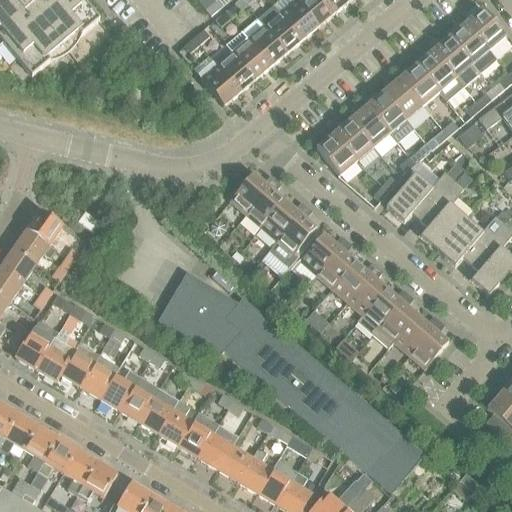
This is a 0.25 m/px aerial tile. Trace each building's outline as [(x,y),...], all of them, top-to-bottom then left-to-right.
[(0,0),(0,43),(31,80),(49,64),(45,60),(77,34),(80,38),(99,23),(79,0),(0,0)] [(204,13),(214,5),(209,0),(203,0),(197,5),(204,13)] [(290,0),(294,3),(317,31),(332,18),(317,0),(290,0)] [(343,0),(317,0),(332,18),(348,5),(343,0)] [(294,3),(278,17),(301,44),(317,31),(294,3)] [(210,20),(220,11),(214,4),(204,13),(210,20)] [(234,7),(224,16),(230,22),(239,14),(234,7)] [(255,21),(262,30),(285,57),(301,44),(278,17),(271,8),(255,21)] [(481,13),(464,27),(487,54),(505,40),(481,13)] [(219,31),(230,22),(224,16),(214,24),(219,31)] [(495,64),(487,54),(464,27),(448,41),(479,78),(495,64)] [(262,30),(247,43),(270,70),(285,57),(262,30)] [(202,34),(193,42),(198,49),(208,40),(202,34)] [(463,91),(479,78),(448,41),(431,55),(454,82),(455,82),(463,91)] [(188,57),(198,49),(193,42),(182,50),(188,57)] [(247,43),(231,56),(254,83),(270,70),(247,43)] [(431,55),(415,69),(438,96),(446,106),(463,91),(454,82),(431,55)] [(231,56),(215,69),(238,96),(254,83),(231,56)] [(193,72),(200,82),(215,70),(208,61),(207,60),(193,72)] [(222,110),(238,96),(215,69),(199,83),(222,110)] [(415,69),(398,82),(421,110),(438,96),(415,69)] [(504,94),(511,87),(511,83),(508,79),(498,87),(504,94)] [(398,82),(382,96),(405,124),(421,110),(398,82)] [(491,93),(497,100),(504,94),(498,87),(491,93)] [(491,93),(485,98),(490,105),(497,100),(491,93)] [(382,96),(365,110),(388,138),(396,147),(412,133),(405,124),(382,96)] [(501,121),(511,135),(511,96),(477,123),(485,133),(501,121)] [(485,98),(475,107),(480,113),(490,105),(485,98)] [(470,122),(480,113),(475,107),(465,115),(470,122)] [(365,110),(349,124),(372,151),(388,138),(365,110)] [(349,124),(332,138),(355,165),(372,151),(349,124)] [(452,126),(442,134),(447,141),(457,133),(452,126)] [(480,136),(473,127),(457,140),(464,149),(480,136)] [(437,149),(447,141),(442,134),(432,142),(437,149)] [(338,180),(355,165),(332,138),(315,152),(338,180)] [(432,142),(425,148),(431,155),(437,149),(432,142)] [(425,148),(418,153),(424,160),(425,160),(431,155),(425,148)] [(418,153),(408,162),(414,168),(424,160),(418,153)] [(404,177),(414,168),(408,162),(398,170),(404,177)] [(448,175),(455,180),(462,172),(455,167),(448,175)] [(511,180),(511,169),(511,168),(500,176),(504,182),(506,184),(507,184),(511,180)] [(410,217),(418,224),(453,184),(443,176),(435,185),(420,172),(415,178),(414,177),(385,211),(402,226),(410,217)] [(470,180),(463,175),(455,184),(461,190),(470,180)] [(229,205),(245,219),(275,184),(269,179),(263,187),(252,178),(229,205)] [(389,180),(381,190),(387,196),(396,186),(389,180)] [(280,189),(275,184),(245,219),(260,232),(283,205),(273,196),(280,189)] [(463,192),(453,184),(418,224),(427,231),(419,240),(436,255),(465,222),(449,208),(463,192)] [(379,206),(387,196),(381,190),(372,200),(379,206)] [(294,214),(283,205),(260,232),(275,246),(306,211),(300,206),(294,214)] [(304,223),(311,215),(306,211),(275,246),(268,255),(287,272),(296,262),(292,258),(315,232),(304,223)] [(501,214),(495,221),(504,228),(510,221),(501,214)] [(39,216),(25,235),(57,258),(65,247),(55,240),(61,231),(39,216)] [(83,216),(76,225),(92,237),(99,227),(83,216)] [(481,235),(465,222),(436,255),(453,270),(461,261),(469,268),(504,228),(495,221),(494,220),(481,235)] [(511,235),(504,228),(469,268),(478,275),(470,284),(488,299),(511,270),(511,262),(500,252),(511,237),(511,235)] [(52,265),(57,258),(25,235),(12,254),(35,270),(42,259),(52,265)] [(299,266),(315,280),(345,245),(340,240),(333,248),(323,239),(299,266)] [(230,247),(225,242),(219,249),(219,250),(223,254),(224,253),(230,247)] [(351,249),(345,245),(315,280),(330,293),(354,266),(344,257),(351,249)] [(69,253),(63,262),(71,268),(77,259),(69,253)] [(12,254),(0,271),(0,273),(22,289),(35,270),(12,254)] [(231,260),(234,263),(239,257),(236,254),(231,260)] [(242,260),(239,257),(234,263),(238,265),(242,260)] [(65,277),(71,268),(63,262),(57,271),(65,277)] [(364,275),(354,266),(330,293),(346,306),(376,271),(371,267),(364,275)] [(382,276),(376,271),(346,306),(361,320),(385,293),(375,284),(382,276)] [(0,273),(0,301),(9,308),(15,299),(22,289),(0,273)] [(171,301),(157,325),(217,361),(223,355),(281,404),(303,423),(390,498),(411,474),(422,461),(424,458),(310,358),(243,300),(242,302),(237,307),(233,305),(185,277),(179,287),(171,301)] [(43,290),(37,300),(45,305),(52,296),(43,290)] [(395,301),(385,293),(361,320),(354,328),(370,341),(407,298),(402,293),(395,301)] [(56,298),(50,307),(51,308),(68,318),(74,309),(56,298)] [(412,303),(407,298),(370,341),(385,355),(392,346),(416,319),(406,311),(412,303)] [(39,315),(45,305),(37,300),(31,309),(39,315)] [(0,301),(0,320),(9,308),(0,301)] [(74,309),(68,318),(76,323),(88,330),(94,321),(94,320),(74,308),(74,309)] [(426,328),(416,319),(392,346),(408,360),(438,325),(433,320),(426,328)] [(443,329),(438,325),(408,360),(424,373),(447,346),(437,337),(443,329)] [(15,363),(36,375),(57,340),(55,339),(56,337),(38,326),(15,363)] [(102,327),(98,335),(109,341),(114,333),(103,327),(103,326),(102,327)] [(19,328),(12,337),(19,342),(26,333),(19,328)] [(114,333),(109,341),(118,347),(123,339),(114,333)] [(13,351),(19,342),(12,337),(6,346),(13,351)] [(65,345),(57,340),(36,375),(56,387),(58,384),(60,380),(74,357),(72,355),(76,348),(66,342),(65,345)] [(336,350),(335,352),(350,365),(351,363),(358,355),(343,342),(336,350)] [(143,351),(138,359),(148,365),(153,357),(143,351)] [(83,362),(74,357),(60,380),(79,392),(98,361),(87,354),(83,362)] [(153,357),(148,365),(159,371),(163,363),(153,357)] [(116,372),(98,361),(79,392),(99,404),(113,380),(111,379),(116,372)] [(510,385),(501,396),(511,405),(511,376),(507,372),(502,378),(510,385)] [(122,386),(113,380),(99,404),(119,415),(139,381),(128,375),(122,386)] [(182,375),(177,382),(188,389),(192,381),(182,375)] [(159,393),(139,381),(119,415),(139,427),(159,393)] [(192,381),(188,389),(198,395),(202,387),(192,381)] [(403,394),(396,387),(390,394),(397,400),(403,394)] [(139,427),(158,439),(178,405),(159,393),(139,427)] [(511,405),(501,396),(491,407),(483,400),(478,406),(492,418),(484,427),(505,445),(511,436),(511,405)] [(220,399),(216,406),(227,413),(232,404),(221,398),(220,399)] [(232,404),(227,413),(237,419),(242,411),(242,410),(232,404)] [(189,412),(178,405),(158,439),(178,451),(192,428),(183,422),(189,412)] [(0,447),(18,419),(0,407),(0,447)] [(12,447),(23,454),(38,431),(18,419),(0,447),(0,453),(6,458),(12,447)] [(261,422),(256,430),(266,437),(271,428),(261,421),(261,422)] [(202,434),(192,428),(178,451),(198,463),(217,430),(207,425),(202,434)] [(271,428),(266,437),(277,443),(282,434),(273,428),(271,428)] [(217,429),(217,430),(198,463),(217,475),(231,451),(237,441),(217,429)] [(27,470),(37,476),(57,442),(38,431),(23,454),(33,460),(27,470)] [(291,440),(286,448),(306,460),(311,452),(300,445),(291,440)] [(52,471),(63,478),(77,454),(57,442),(37,476),(46,482),(52,471)] [(251,463),(231,451),(217,475),(237,487),(251,463)] [(311,452),(306,460),(311,464),(317,467),(322,458),(311,452)] [(257,453),(251,463),(237,487),(257,499),(271,475),(260,469),(266,459),(257,453)] [(67,494),(77,500),(97,466),(77,454),(63,478),(74,484),(67,494)] [(271,475),(257,499),(276,511),(296,477),(277,465),(271,475)] [(117,478),(97,466),(77,500),(85,505),(91,495),(103,502),(117,478)] [(305,482),(296,477),(276,511),(278,511),(302,511),(311,499),(300,492),(305,482)] [(356,486),(364,493),(371,485),(363,478),(356,486)] [(17,482),(9,496),(11,497),(21,503),(29,489),(17,482)] [(314,511),(347,511),(364,493),(356,486),(354,484),(336,504),(327,497),(314,511)] [(472,495),(459,484),(452,493),(464,504),(472,495)] [(376,489),(371,485),(364,493),(369,497),(376,489)] [(142,511),(151,499),(131,486),(117,510),(119,511),(142,511)] [(38,495),(29,489),(21,503),(21,504),(30,509),(38,495)] [(0,491),(0,511),(2,511),(11,497),(9,496),(0,491)] [(362,511),(373,500),(364,493),(347,511),(362,511)] [(2,511),(16,511),(21,504),(21,503),(11,497),(2,511)] [(169,511),(171,510),(151,499),(142,511),(169,511)]
